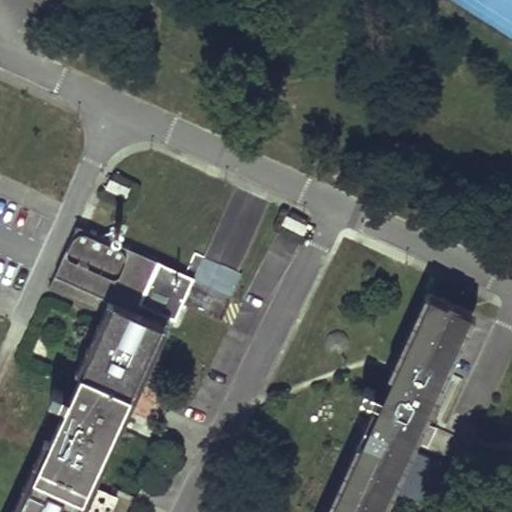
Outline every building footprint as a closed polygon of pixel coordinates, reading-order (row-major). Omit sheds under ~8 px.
[(77,511),(164,324),(136,311),(157,266),(77,229),(50,288),(110,316),(18,511),(77,511)] [(193,277),(230,293),(239,272),(202,256),(193,277)] [(0,282),(0,311),(11,288),(0,282)] [(430,293),(329,511),(381,511),(391,491),(437,511),(447,492),(444,491),(453,471),(439,465),(409,451),(413,442),(422,423),(428,409),(433,411),(440,396),(436,394),(473,312),(430,293)] [(188,344),(216,355),(228,327),(200,316),(188,344)] [(422,423),(413,442),(429,448),(438,429),(422,423)]
